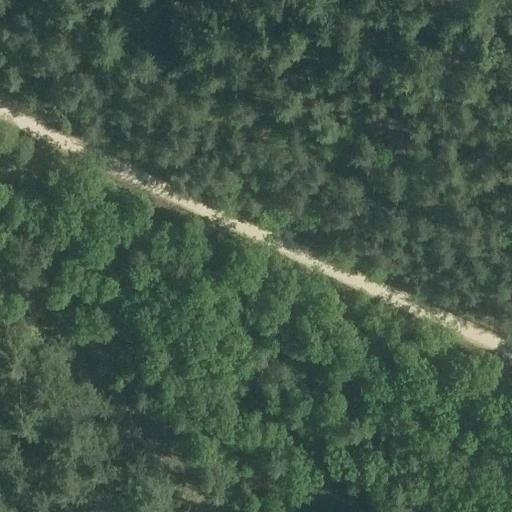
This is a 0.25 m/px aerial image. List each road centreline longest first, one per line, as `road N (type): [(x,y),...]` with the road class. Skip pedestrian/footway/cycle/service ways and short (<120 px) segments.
road 1 (track): [(511,353),(0,112)]
road 2 (track): [(91,511),(104,352),(0,259)]
